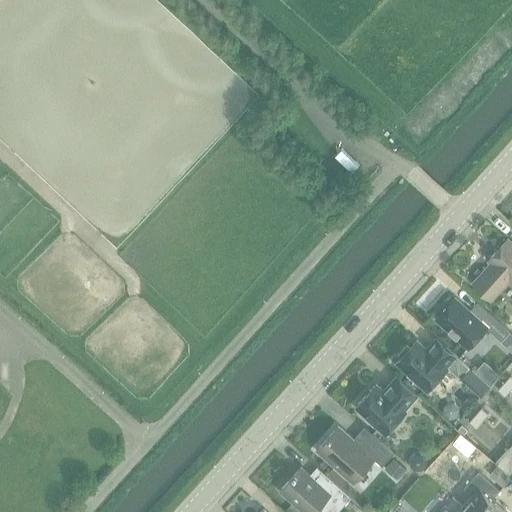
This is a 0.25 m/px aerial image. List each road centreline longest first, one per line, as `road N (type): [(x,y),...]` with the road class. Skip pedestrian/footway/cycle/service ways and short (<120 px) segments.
road 1 (residential): [(85,511),(400,169)]
road 2 (tertiary): [(191,511),(458,217)]
road 3 (unknown): [(137,456),(0,328)]
